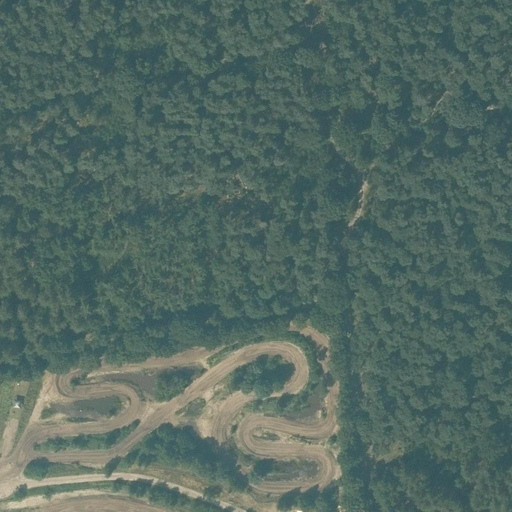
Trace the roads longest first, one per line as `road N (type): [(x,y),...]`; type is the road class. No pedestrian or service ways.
road 1 (track): [(345,296),(0,359)]
road 2 (track): [(321,38),(0,109)]
road 3 (track): [(318,0),(345,296)]
road 4 (track): [(345,296),(369,511)]
